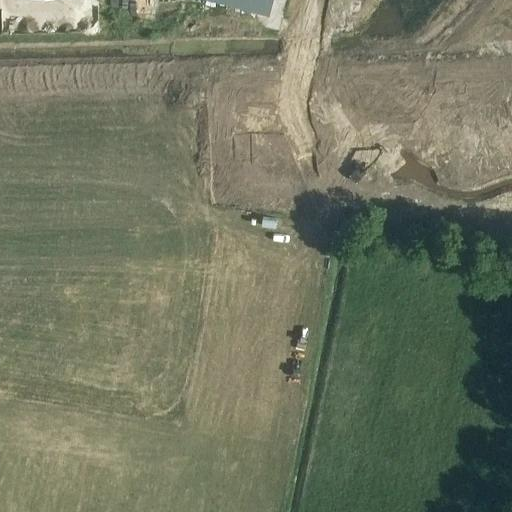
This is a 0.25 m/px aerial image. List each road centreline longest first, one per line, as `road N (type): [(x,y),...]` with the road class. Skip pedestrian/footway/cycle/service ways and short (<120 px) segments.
road 1 (residential): [(298,172),(0,225)]
road 2 (residential): [(511,41),(384,154),(298,172)]
road 3 (track): [(312,219),(329,197),(354,192),(511,228)]
road 4 (residential): [(188,461),(0,424)]
road 5 (residential): [(308,0),(284,92),(298,172)]
